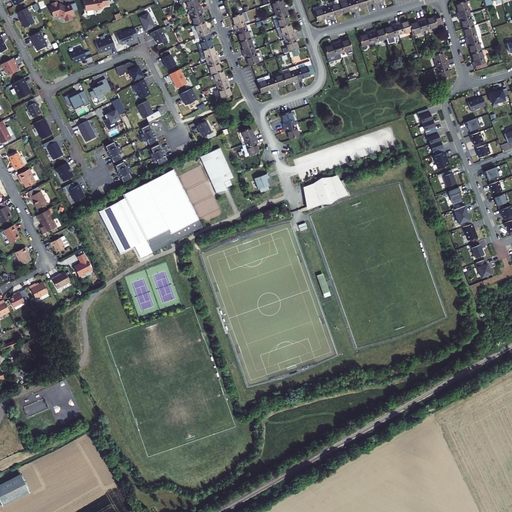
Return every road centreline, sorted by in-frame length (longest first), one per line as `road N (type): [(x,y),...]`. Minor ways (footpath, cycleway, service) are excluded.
road 1 (residential): [(45,92),(142,52),(179,122),(177,138)]
road 2 (residential): [(0,167),(45,261),(12,284)]
road 3 (residential): [(310,37),(426,0)]
